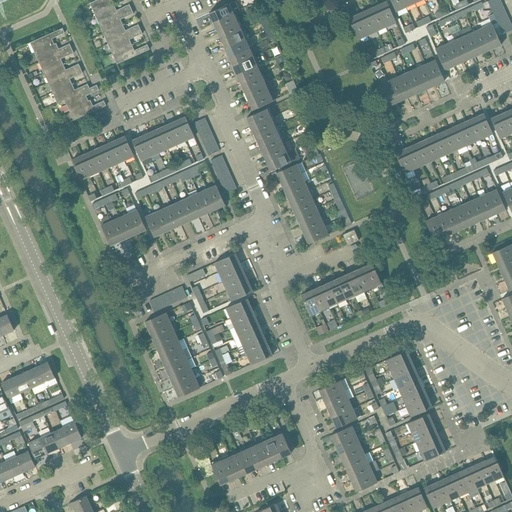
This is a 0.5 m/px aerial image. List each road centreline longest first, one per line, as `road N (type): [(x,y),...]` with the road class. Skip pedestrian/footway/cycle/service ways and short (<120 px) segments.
road 1 (unclassified): [(121,454),(0,180)]
road 2 (unclassified): [(511,387),(417,330),(370,339),(307,368)]
road 3 (unclassified): [(283,379),(121,454)]
road 4 (residential): [(265,225),(198,69)]
road 5 (residential): [(125,283),(265,225)]
